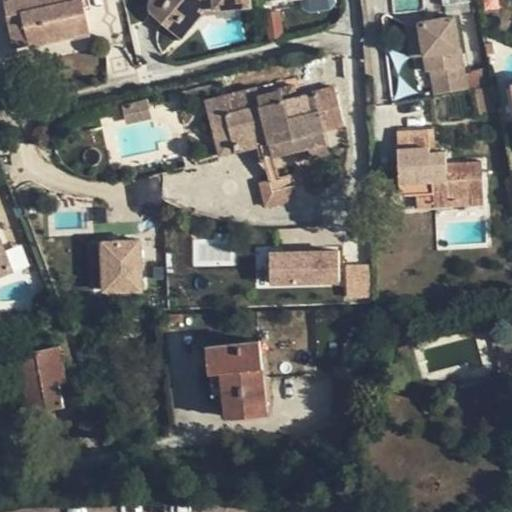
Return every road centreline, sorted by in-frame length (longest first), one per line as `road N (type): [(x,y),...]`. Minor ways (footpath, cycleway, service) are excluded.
road 1 (residential): [(364,0),(366,14),(354,29),(325,41),(0,118)]
road 2 (unknown): [(387,167),(354,29)]
